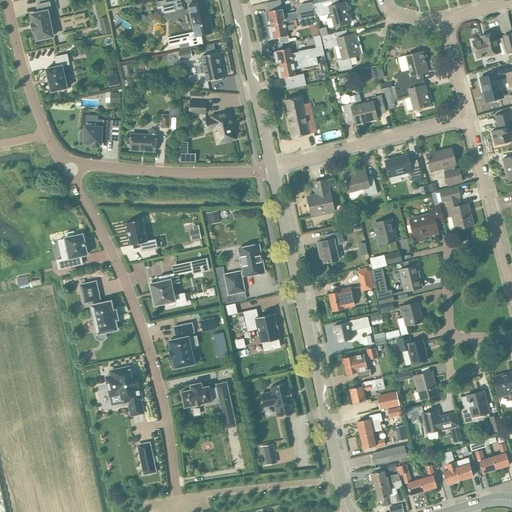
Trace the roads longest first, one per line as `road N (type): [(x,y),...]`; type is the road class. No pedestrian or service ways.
road 1 (residential): [(177,502),(140,323),(65,166)]
road 2 (tertiary): [(340,479),(272,170)]
road 3 (residential): [(272,170),(65,166)]
road 4 (residential): [(272,170),(466,118)]
road 5 (tertiary): [(272,170),(235,0)]
road 6 (residential): [(340,479),(177,502)]
road 7 (residential): [(45,133),(5,0)]
road 8 (residential): [(497,237),(448,255),(449,338)]
road 9 (residential): [(466,118),(497,237)]
